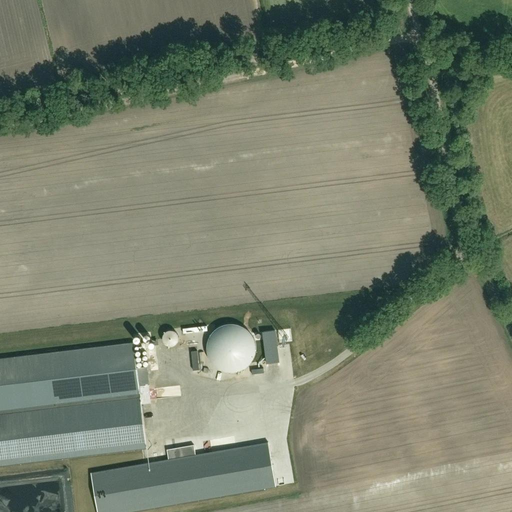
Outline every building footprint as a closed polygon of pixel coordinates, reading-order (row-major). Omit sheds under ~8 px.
[(131,333),(138,331),(136,324),(130,326),(131,333)] [(0,358),(0,465),(146,448),(141,405),(151,402),(146,366),(137,368),(133,343),(0,358)] [(183,388),(166,389),(167,399),(184,398),(183,388)] [(96,476),(100,511),(120,511),(273,483),(265,445),(96,476)] [(0,511),(15,511),(15,499),(17,499),(17,504),(24,504),(24,511),(31,511),(51,511),(50,480),(0,482),(0,511)]
